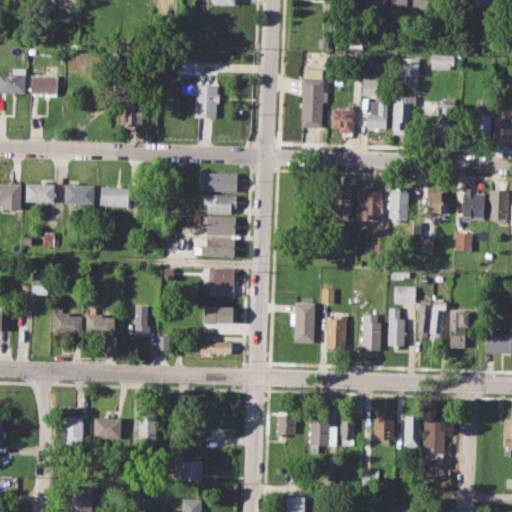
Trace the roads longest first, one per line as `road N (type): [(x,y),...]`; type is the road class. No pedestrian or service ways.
road 1 (residential): [(0,146),(511,162)]
road 2 (tertiary): [(271,0),(255,377)]
road 3 (tertiary): [(255,377),(511,386)]
road 4 (tertiary): [(0,368),(255,377)]
road 5 (residential): [(44,370),(37,511)]
road 6 (residential): [(255,377),(251,511)]
road 7 (residential): [(468,385),(463,511)]
